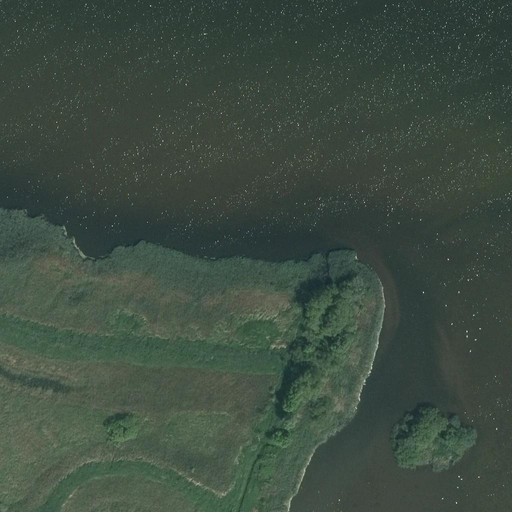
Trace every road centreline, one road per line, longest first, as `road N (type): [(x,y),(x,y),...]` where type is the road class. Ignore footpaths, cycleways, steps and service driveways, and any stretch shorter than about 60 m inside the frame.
road 1 (track): [(265,441),(289,373),(278,359),(74,345),(0,328)]
road 2 (track): [(222,511),(162,477),(111,468),(73,483),(48,511)]
